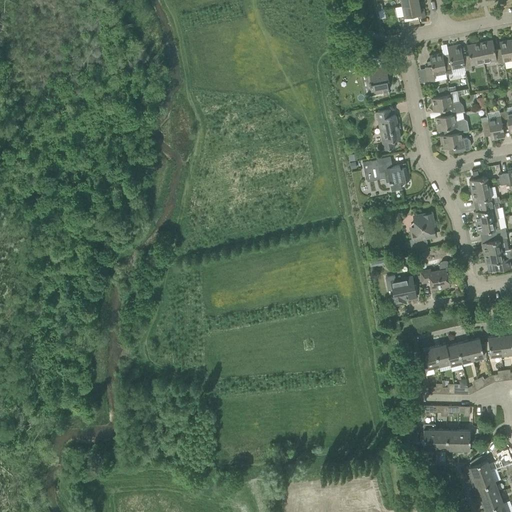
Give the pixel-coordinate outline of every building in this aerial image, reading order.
[(401,6),(395,7),(397,18),(403,16),(404,17),(404,20),(418,18),(425,16),(423,8),(420,9),(418,2),(401,6)] [(511,40),(511,39),(499,41),(500,49),(503,62),(511,60),(511,40)] [(500,49),(494,50),(492,40),(479,42),(483,62),(496,59),(496,64),(503,62),(500,49)] [(483,62),(479,42),(466,45),(468,55),(462,56),(464,66),(463,66),(464,70),(472,68),(471,64),(483,62)] [(462,56),(460,44),(447,47),(449,59),(443,60),(445,72),(445,73),(452,72),(451,68),(463,66),(464,66),(462,56)] [(443,60),(442,53),(429,55),(430,61),(426,61),(427,66),(424,67),(427,81),(435,79),(434,74),(445,72),(443,60)] [(367,66),(365,56),(355,58),(357,69),(367,66)] [(388,80),(385,66),(368,69),(370,82),(368,82),(369,85),(371,93),(388,90),(386,80),(388,80)] [(459,101),(452,103),(451,94),(431,98),(433,111),(443,109),(444,115),(445,115),(454,113),(464,111),(463,105),(459,101)] [(379,111),(376,112),(378,121),(378,120),(380,120),(383,132),(380,133),(384,150),(386,149),(395,148),(393,140),(400,139),(395,115),(390,116),(389,109),(379,111)] [(500,117),(487,119),(487,121),(488,121),(491,135),(490,135),(491,139),(504,136),(502,126),(508,125),(506,112),(506,111),(505,111),(499,112),(500,117)] [(469,130),(467,121),(464,119),(456,120),(454,113),(445,115),(444,115),(434,117),(437,130),(443,129),(443,131),(448,131),(448,134),(461,132),(469,130)] [(487,121),(481,122),(484,136),(490,135),(491,135),(488,121),(487,121)] [(466,137),(462,138),(461,132),(448,134),(439,136),(441,143),(442,143),(444,148),(450,147),(450,151),(454,151),(454,152),(468,150),(471,146),(469,139),(466,137)] [(391,164),(390,156),(376,159),(371,160),(371,159),(362,161),(366,179),(366,178),(367,181),(385,177),(386,182),(389,181),(391,190),(401,188),(400,182),(408,180),(406,172),(407,172),(405,166),(400,167),(399,165),(390,167),(390,164),(391,164)] [(509,183),(507,172),(498,174),(500,185),(509,183)] [(469,180),(471,190),(488,187),(486,176),(469,180)] [(494,186),(488,187),(471,190),(473,201),(480,200),(481,204),(498,201),(499,201),(498,196),(496,196),(494,186)] [(499,207),(498,201),(481,204),(482,210),(473,212),(475,222),(497,218),(498,218),(496,207),(499,207)] [(415,225),(408,227),(411,239),(409,239),(412,251),(418,250),(428,248),(426,236),(429,236),(435,235),(434,229),(430,213),(420,215),(413,216),(415,225)] [(500,228),(497,218),(475,222),(477,233),(487,231),(488,236),(505,233),(504,227),(500,228)] [(508,248),(506,238),(506,237),(505,233),(488,236),(489,241),(481,243),(483,253),(501,250),(508,248)] [(501,250),(483,253),(485,264),(490,263),(493,262),(495,270),(511,267),(510,264),(509,257),(511,256),(511,247),(508,248),(501,250)] [(450,287),(448,278),(451,277),(451,278),(452,278),(449,265),(448,263),(447,262),(445,261),(442,262),(441,263),(440,264),(440,267),(440,269),(427,272),(427,269),(419,271),(421,283),(429,281),(431,289),(440,287),(441,288),(450,287)] [(407,299),(416,297),(411,276),(395,279),(394,277),(392,275),(387,276),(385,279),(387,287),(389,289),(392,288),(393,296),(390,297),(392,305),(405,303),(404,298),(407,297),(407,299)] [(501,354),(498,334),(496,334),(496,335),(487,336),(489,355),(501,354)] [(511,352),(511,349),(510,334),(501,335),(501,334),(498,334),(501,354),(511,352)] [(472,358),(483,356),(479,337),(470,340),(470,339),(467,339),(472,358)] [(472,358),(467,339),(465,340),(465,341),(456,343),(461,361),(472,358)] [(445,345),(446,345),(445,342),(442,343),(443,344),(434,346),(438,364),(449,361),(445,345)] [(461,361),(456,343),(448,345),(447,344),(446,345),(445,345),(449,361),(449,364),(461,361)] [(438,364),(434,346),(425,348),(425,347),(422,348),(427,367),(438,364)] [(494,381),(492,374),(483,379),(486,385),(493,381),(494,381)] [(473,384),(467,387),(469,394),(476,390),(473,384)] [(434,451),(435,429),(423,429),(423,448),(429,448),(429,450),(432,450),(432,451),(434,451)] [(446,448),(446,429),(435,429),(434,451),(437,451),(437,450),(439,450),(439,448),(446,448)] [(457,452),(458,429),(446,429),(446,448),(452,448),(452,450),(455,450),(454,452),(457,452)] [(462,449),(469,449),(469,430),(458,429),(457,452),(460,452),(460,450),(462,451),(462,449)] [(471,465),(468,466),(471,473),(469,473),(470,475),(469,476),(470,478),(490,470),(486,460),(482,461),(479,462),(477,457),(470,462),(471,465)] [(494,481),(490,470),(470,478),(470,481),(472,480),(472,482),(474,482),(476,488),(494,481)] [(498,492),(494,481),(476,488),(479,494),(477,495),(478,497),(477,497),(478,500),(498,492)] [(502,502),(498,492),(478,500),(478,502),(480,502),(480,504),(482,503),(484,509),(502,502)] [(505,511),(502,502),(484,509),(485,511),(505,511)]
